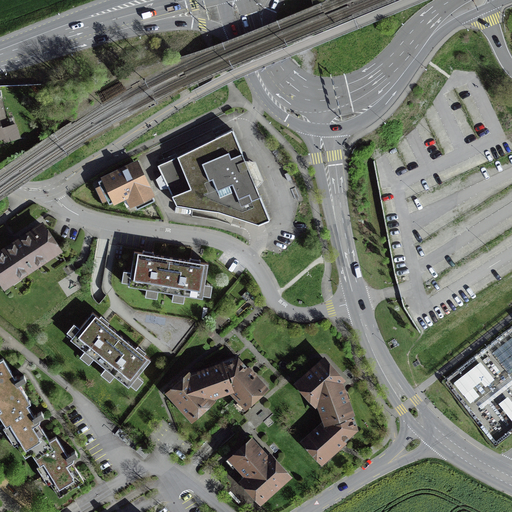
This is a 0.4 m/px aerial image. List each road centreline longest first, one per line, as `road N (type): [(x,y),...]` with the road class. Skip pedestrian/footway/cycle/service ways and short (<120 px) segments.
road 1 (residential): [(0,179),(50,188),(65,208),(109,225),(236,251),(290,312),(357,302)]
road 2 (tertiary): [(357,302),(323,106)]
road 3 (tertiary): [(472,0),(429,25),(365,95),(323,106)]
road 4 (primary): [(163,0),(0,52)]
road 5 (residential): [(430,429),(305,511)]
road 6 (tertiary): [(430,429),(383,366),(357,302)]
road 7 (tertiary): [(236,0),(271,74),(295,98),(323,106)]
